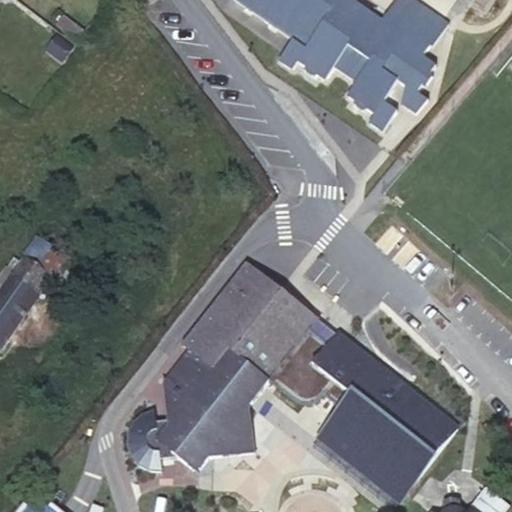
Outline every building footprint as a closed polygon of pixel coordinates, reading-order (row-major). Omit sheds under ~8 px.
[(428,52),(382,23),(347,0),(235,0),(293,39),(278,62),(293,71),(298,63),(306,69),(304,71),(315,79),(317,76),(326,82),(335,69),(356,84),(347,97),(356,102),(354,106),(365,113),(367,110),(374,116),(369,124),(383,133),(398,112),(384,103),(399,83),(405,87),(401,105),(416,116),(429,101),(418,94),(424,86),(426,88),(433,79),(430,76),(437,67),(423,58),(428,52)] [(415,0),(397,0),(382,23),(428,52),(430,47),(433,49),(450,24),(415,0)] [(85,34),(64,18),(57,27),(79,43),(85,34)] [(37,240),(26,257),(52,277),(64,260),(37,240)] [(52,277),(26,257),(0,295),(0,351),(1,352),(52,277)] [(318,320),(296,303),(248,265),(184,347),(189,351),(167,382),(164,381),(169,422),(156,423),(155,412),(150,413),(145,416),(139,419),(136,422),(133,426),(131,430),(130,434),(129,439),(129,445),(130,451),(132,456),(135,460),(138,464),(141,467),(144,469),(149,471),(155,472),(162,473),(161,461),(176,459),(178,459),(194,471),(197,467),(201,470),(209,460),(256,454),(249,407),(268,383),(309,331),(318,320)] [(337,335),(318,320),(309,331),(329,346),(337,335)] [(309,331),(268,383),(295,404),(296,404),(296,405),(297,405),(297,406),(298,406),(299,406),(299,407),(301,407),(304,407),(304,408),(307,408),(308,407),(312,408),(312,407),(313,407),(313,406),(315,406),(316,406),(316,405),(317,405),(318,404),(319,404),(319,403),(320,403),(321,402),(322,402),(322,401),(324,398),(342,411),(318,441),(399,505),(458,430),(337,335),(329,346),(309,331)] [(318,441),(313,448),(394,511),(399,505),(318,441)] [(475,511),(472,510),(470,511),(463,511),(460,510),(459,502),(451,500),(444,503),(445,511),(475,511)]
